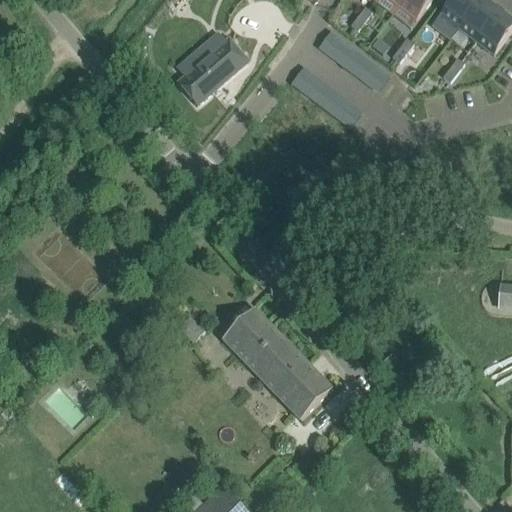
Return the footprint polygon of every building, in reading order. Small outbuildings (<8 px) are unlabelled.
[(386,0),(399,10),(406,0),(386,0)] [(406,0),(399,10),(416,23),(433,0),(406,0)] [(454,0),(433,29),(450,43),(460,29),(482,0),(454,0)] [(483,0),(482,0),(460,29),(478,43),(500,13),(483,0)] [(287,9),(257,47),(276,62),(307,24),(287,9)] [(365,10),(358,20),(366,25),(373,16),(365,10)] [(511,35),(511,19),(502,12),(479,42),(497,56),(511,35)] [(358,20),(351,29),(358,35),(366,25),(358,20)] [(407,42),(400,51),(407,57),(414,47),(407,42)] [(197,71),(178,87),(198,110),(249,66),(229,43),(212,57),(204,48),(189,62),(197,71)] [(400,51),(393,61),(400,66),(407,57),(400,51)] [(457,62),(450,71),(458,77),(465,67),(457,62)] [(450,71),(443,81),(450,86),(458,77),(450,71)] [(301,424),(319,407),(333,393),(255,312),(223,343),(301,424)] [(243,511),(220,489),(196,511),(243,511)]
